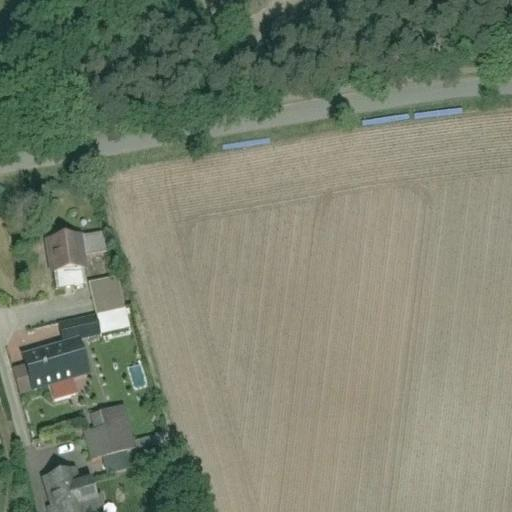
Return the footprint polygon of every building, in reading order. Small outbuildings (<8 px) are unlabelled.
[(46,243),(53,296),(83,292),(76,239),(46,243)] [(87,243),(88,260),(106,258),(105,241),(87,243)] [(89,290),(95,320),(123,313),(117,284),(89,290)] [(88,323),(56,329),(59,347),(91,340),(88,323)] [(71,383),(91,378),(83,346),(18,362),(22,380),(11,383),(15,400),(50,391),(54,406),(76,401),(71,383)] [(84,435),(91,465),(139,454),(130,412),(90,421),(93,433),(84,435)] [(108,511),(105,511),(75,511),(93,507),(86,482),(67,487),(64,478),(42,484),(49,511),(108,511)]
